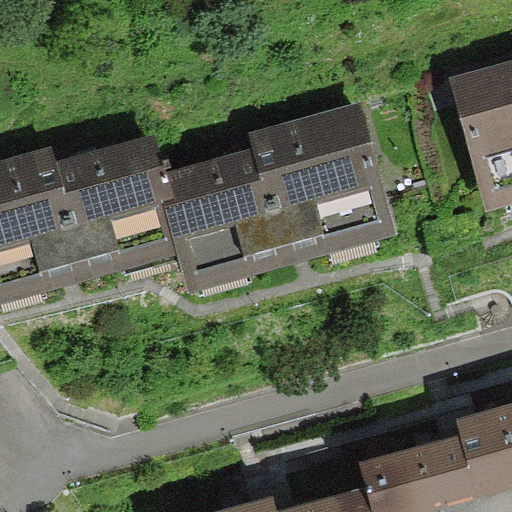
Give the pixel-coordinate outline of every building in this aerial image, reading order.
[(511,71),(462,86),(493,199),(511,193),(511,71)] [(386,227),(355,109),(160,160),(185,256),(191,278),(386,227)] [(153,134),(0,174),(0,304),(185,256),(160,160),(153,134)] [(364,472),(371,495),(375,511),(511,511),(511,414),(465,427),(469,444),(364,472)] [(267,511),(266,506),(242,511),(375,511),(371,495),(306,511),(267,511)]
